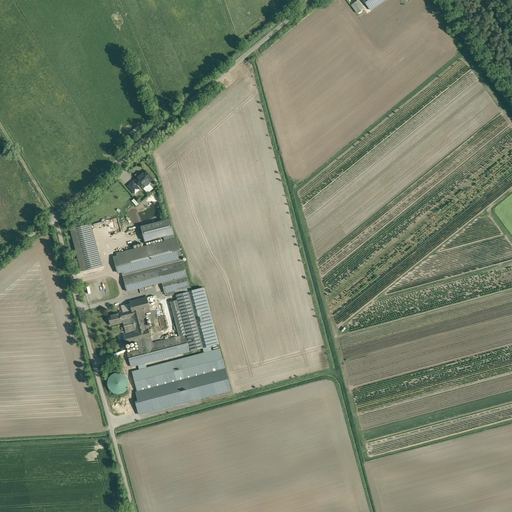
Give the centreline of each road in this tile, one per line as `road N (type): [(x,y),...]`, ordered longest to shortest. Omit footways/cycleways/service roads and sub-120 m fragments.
road 1 (unclassified): [(54,216),(312,0)]
road 2 (unclassified): [(132,511),(54,216)]
road 3 (unclassified): [(511,107),(436,0)]
